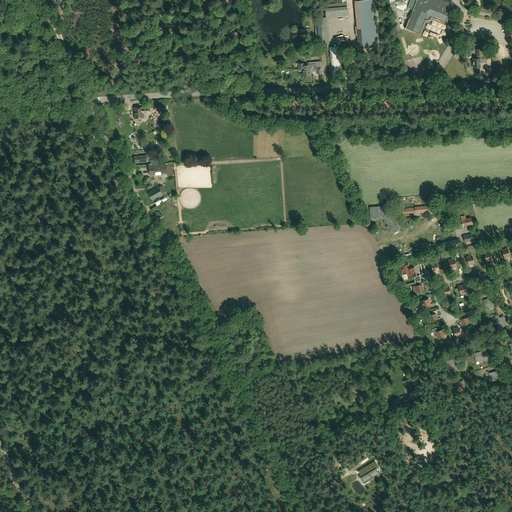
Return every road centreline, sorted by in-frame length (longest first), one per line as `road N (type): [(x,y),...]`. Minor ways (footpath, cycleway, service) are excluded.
road 1 (unclassified): [(303,511),(88,101)]
road 2 (track): [(511,104),(243,106),(152,0)]
road 3 (unclassified): [(88,101),(424,88)]
road 4 (unknown): [(511,196),(465,201),(410,224),(403,238)]
